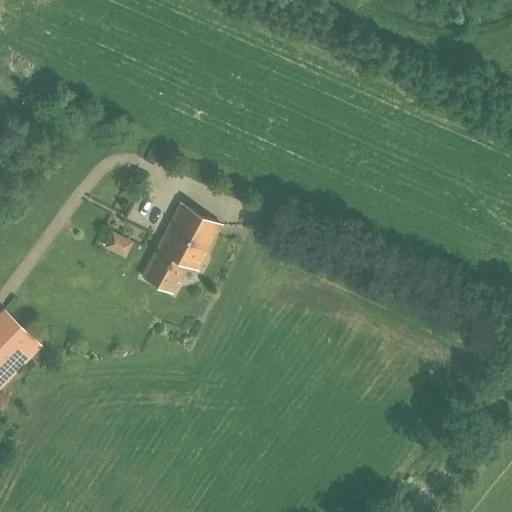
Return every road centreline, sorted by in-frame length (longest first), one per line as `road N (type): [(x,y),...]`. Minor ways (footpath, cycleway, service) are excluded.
road 1 (track): [(511,37),(462,51),(350,18),(332,0)]
road 2 (unclassified): [(511,386),(414,511)]
